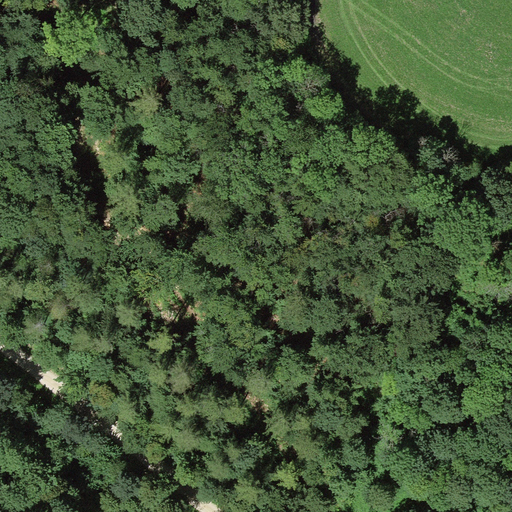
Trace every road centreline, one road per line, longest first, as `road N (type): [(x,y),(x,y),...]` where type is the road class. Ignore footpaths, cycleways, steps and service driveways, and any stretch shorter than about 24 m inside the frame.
road 1 (track): [(30,0),(93,14),(102,33),(100,139),(116,208),(347,511)]
road 2 (track): [(511,196),(408,153),(355,110),(325,73),(310,0)]
road 3 (track): [(0,342),(210,511)]
